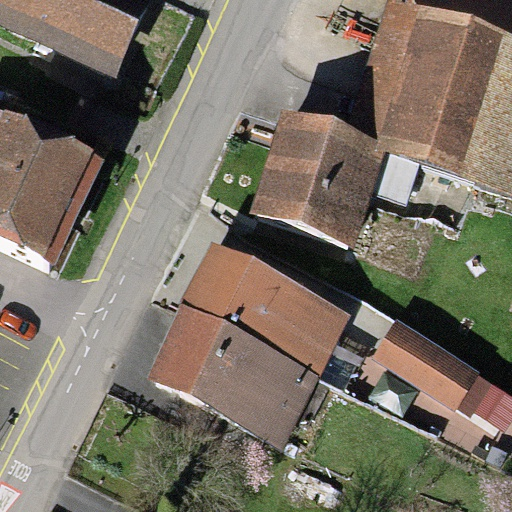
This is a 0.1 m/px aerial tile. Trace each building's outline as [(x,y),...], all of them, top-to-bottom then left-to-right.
[(0,0),(0,23),(112,72),(143,0),(0,0)] [(511,0),(409,0),(404,15),(511,50),(511,0)] [(511,50),(404,15),(388,10),(349,129),(511,182),(511,50)] [(288,117),(259,210),(351,240),(381,146),(288,117)] [(10,119),(0,141),(0,236),(53,261),(100,160),(10,119)] [(213,247),(155,377),(290,438),(348,308),(213,247)] [(396,320),(373,357),(455,408),(478,370),(396,320)]
